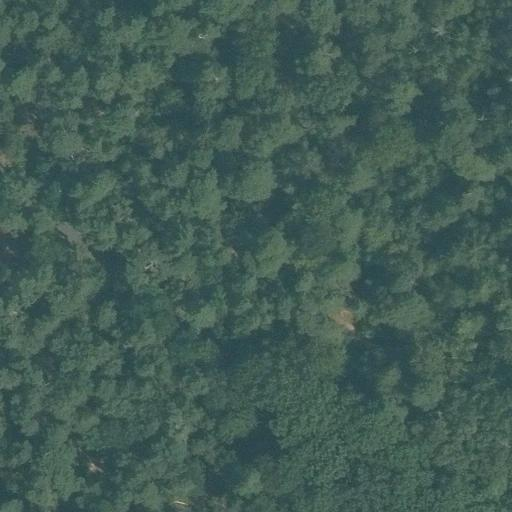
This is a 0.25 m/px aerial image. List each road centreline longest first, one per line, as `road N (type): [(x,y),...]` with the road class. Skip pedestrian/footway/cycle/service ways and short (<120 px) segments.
road 1 (track): [(511,346),(417,365),(334,364)]
road 2 (track): [(334,364),(330,441),(299,511)]
